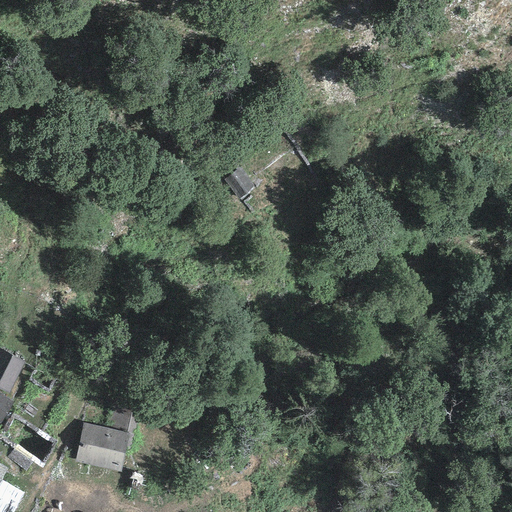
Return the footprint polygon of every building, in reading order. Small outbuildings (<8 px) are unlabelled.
[(254,186),(239,168),(223,180),(238,199),(254,186)] [(24,362),(0,349),(0,387),(9,392),(24,362)] [(14,403),(0,394),(0,423),(1,424),(14,403)] [(133,422),(138,404),(118,399),(113,418),(133,422)] [(128,433),(83,424),(76,461),(121,471),(128,433)] [(8,469),(0,464),(0,511),(13,511),(25,492),(2,479),(8,469)]
